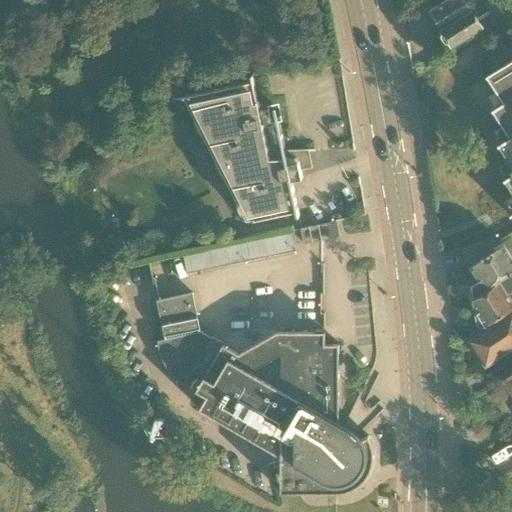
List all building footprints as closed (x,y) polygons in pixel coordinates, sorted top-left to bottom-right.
[(489,10),(478,17),(467,0),(449,0),(432,12),(443,29),(439,31),(441,34),(439,38),(443,45),(448,45),(451,43),(454,47),(482,30),(483,32),(497,24),(489,10)] [(511,60),(486,77),(503,104),(492,111),(510,138),(498,146),(511,167),(511,175),(504,180),(511,192),(511,213),(510,215),(511,217),(511,216),(511,60)] [(171,101),(185,98),(247,220),(241,221),(242,223),(297,211),(298,216),(300,216),(292,180),(303,178),(300,167),(309,165),(305,150),(286,151),(276,107),(275,108),(275,109),(260,112),(253,76),(251,76),(253,81),(171,99),(171,101)] [(304,244),(322,240),(340,237),(336,222),(301,229),(304,244)] [(183,254),(187,274),(295,251),(291,232),(183,254)] [(511,239),(496,251),(494,248),(493,248),(497,245),(493,238),(463,249),(470,267),(469,268),(470,275),(476,284),(472,286),(473,293),(475,296),(473,297),(473,299),(511,273),(511,239)] [(511,273),(473,299),(474,304),(476,307),(474,308),(477,326),(482,329),(511,310),(511,300),(507,294),(511,290),(511,273)] [(180,381),(185,385),(212,339),(201,332),(193,293),(157,301),(165,340),(158,341),(159,348),(160,354),(163,360),(166,366),(170,372),(175,377),(180,381)] [(511,315),(470,342),(486,366),(511,349),(511,315)] [(339,424),(339,423),(339,345),(325,345),(325,333),(277,333),(239,354),(223,345),(204,379),(200,377),(196,378),(193,380),(192,385),(193,387),(194,389),(197,391),(207,397),(200,410),(281,457),(281,493),(297,493),(300,493),(336,493),(342,492),(347,491),(351,490),(356,488),(360,485),(363,482),(366,478),(369,474),(371,470),(373,465),(374,460),(374,455),(374,450),(373,445),(371,440),(369,436),(361,440),(359,437),(358,436),(355,434),(353,432),(339,424)] [(182,423),(173,418),(172,417),(162,435),(172,441),(182,423)]
